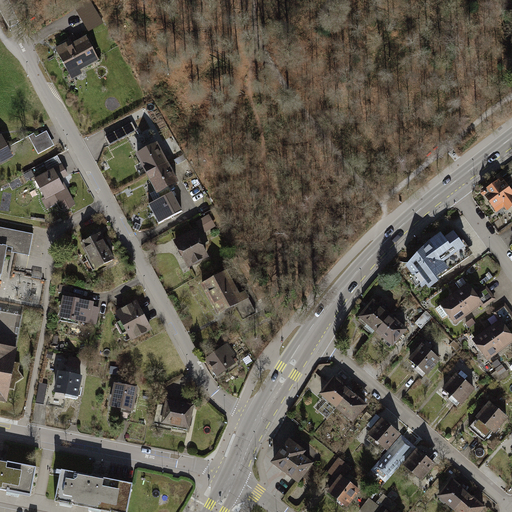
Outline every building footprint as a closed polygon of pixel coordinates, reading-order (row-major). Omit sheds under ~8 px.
[(90,32),(105,22),(95,8),(81,17),(90,32)] [(52,52),(68,78),(96,62),(81,35),(52,52)] [(111,143),(138,132),(134,125),(108,136),(111,143)] [(31,138),(39,154),(56,145),(48,129),(31,138)] [(0,167),(12,161),(0,136),(0,167)] [(156,142),(132,153),(144,175),(167,163),(156,142)] [(144,175),(154,194),(177,182),(167,163),(144,175)] [(53,170),(34,180),(47,207),(59,201),(64,210),(75,204),(67,189),(63,191),(53,170)] [(511,206),(511,194),(500,178),(480,192),(497,216),(511,206)] [(180,214),(171,197),(150,209),(159,225),(180,214)] [(198,220),(201,232),(216,229),(213,216),(198,220)] [(29,255),(33,234),(0,227),(0,244),(3,246),(3,244),(9,245),(8,247),(13,248),(12,252),(29,255)] [(190,229),(169,242),(185,270),(207,257),(190,229)] [(447,231),(439,235),(413,252),(402,266),(424,292),(436,281),(471,260),(447,231)] [(99,237),(79,247),(94,276),(114,266),(99,237)] [(0,285),(8,247),(9,245),(3,244),(3,246),(0,244),(0,285)] [(225,270),(196,284),(213,316),(241,301),(225,270)] [(454,295),(470,317),(483,307),(475,295),(468,285),(454,295)] [(475,295),(483,307),(494,300),(486,289),(475,295)] [(454,295),(439,305),(455,328),(470,317),(454,295)] [(98,328),(100,309),(93,308),(94,304),(62,299),(59,323),(90,328),(90,327),(98,328)] [(0,345),(15,349),(24,305),(0,300),(0,345)] [(373,302),(357,320),(375,334),(390,315),(373,302)] [(150,333),(135,303),(114,314),(129,344),(150,333)] [(390,315),(375,334),(393,349),(408,330),(390,315)] [(486,331),(500,353),(511,345),(511,341),(500,322),(486,331)] [(470,342),(485,363),(500,353),(486,331),(470,342)] [(226,342),(201,359),(213,377),(239,360),(226,342)] [(441,360),(422,344),(408,361),(427,377),(441,360)] [(0,345),(0,403),(7,405),(19,351),(15,349),(0,345)] [(490,364),(500,381),(510,376),(500,358),(490,364)] [(475,390),(457,374),(443,391),(461,406),(475,390)] [(81,381),(56,377),(52,399),(78,403),(81,381)] [(334,409),(348,391),(332,377),(317,395),(334,409)] [(132,417),(136,391),(111,387),(107,413),(132,417)] [(334,409),(351,423),(366,406),(348,391),(334,409)] [(194,405),(164,400),(159,426),(189,431),(194,405)] [(487,442),(507,418),(486,402),(467,426),(487,442)] [(399,436),(379,418),(364,436),(384,453),(399,436)] [(287,439),(268,464),(295,485),(311,464),(301,456),(304,452),(287,439)] [(419,483),(434,465),(413,448),(399,466),(419,483)] [(328,468),(333,476),(348,466),(342,458),(328,468)] [(0,492),(31,499),(36,469),(0,462),(0,492)] [(93,478),(60,472),(55,501),(88,507),(88,506),(91,507),(91,511),(97,511),(129,511),(134,488),(97,481),(96,482),(92,481),(93,478)] [(324,493),(345,509),(358,491),(338,475),(324,493)] [(467,493),(450,479),(434,496),(452,511),(467,493)] [(379,499),(391,511),(398,505),(385,493),(379,499)] [(467,493),(452,511),(479,511),(484,507),(467,493)]
